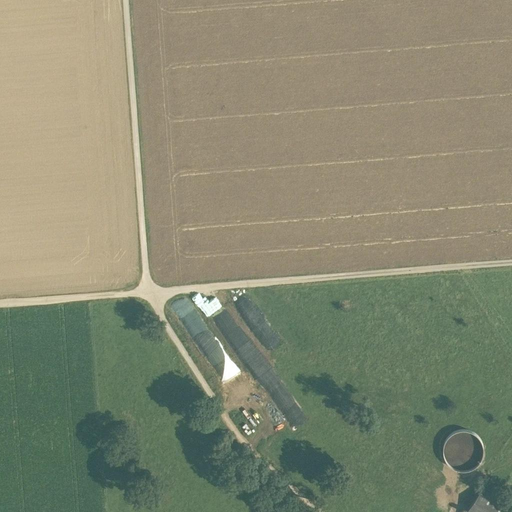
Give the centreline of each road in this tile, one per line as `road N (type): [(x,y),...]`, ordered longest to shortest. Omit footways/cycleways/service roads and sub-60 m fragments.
road 1 (track): [(317,511),(253,458),(160,317),(146,271),(131,0)]
road 2 (track): [(511,263),(0,304)]
